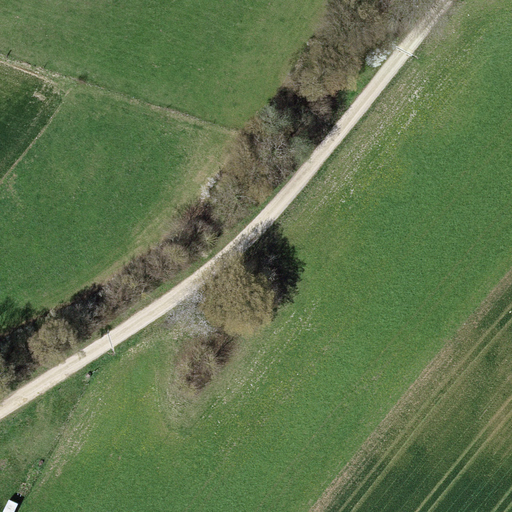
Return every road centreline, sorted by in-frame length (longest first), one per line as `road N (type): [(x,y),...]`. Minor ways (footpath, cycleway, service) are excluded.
road 1 (track): [(444,0),(209,275),(0,407)]
road 2 (track): [(380,0),(317,157)]
